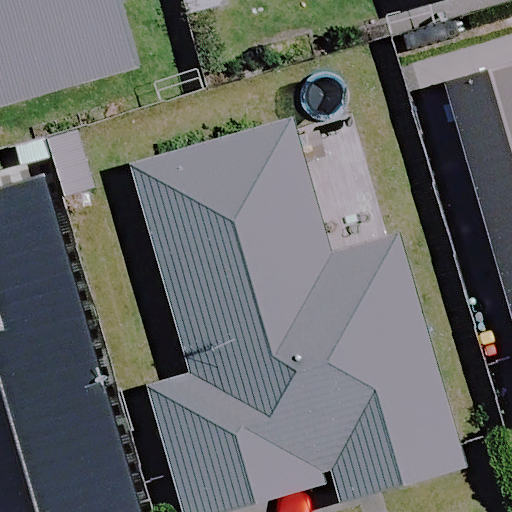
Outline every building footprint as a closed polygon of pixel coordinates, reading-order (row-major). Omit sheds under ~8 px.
[(0,110),(130,74),(108,0),(3,0),(0,1),(0,110)] [(433,0),(436,9),(466,0),(433,0)] [(511,69),(441,90),(511,337),(511,69)] [(337,509),(458,474),(391,241),(327,259),(288,127),(128,172),(187,379),(147,390),(181,511),(232,511),(330,484),(337,509)] [(130,511),(36,181),(0,191),(0,511),(130,511)]
